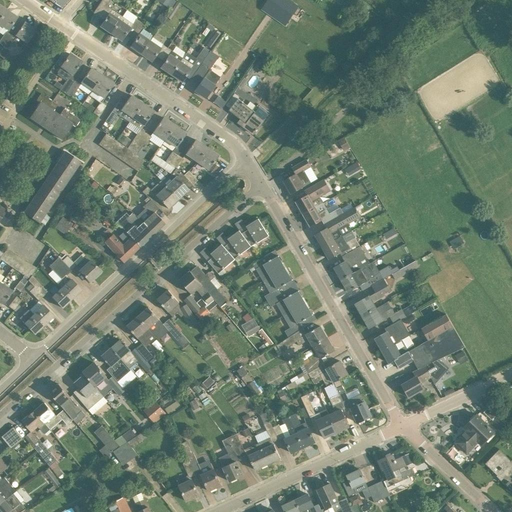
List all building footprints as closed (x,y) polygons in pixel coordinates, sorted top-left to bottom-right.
[(111,34),(122,17),(111,10),(106,7),(110,0),(102,0),(97,7),(104,11),(99,18),(104,21),(100,27),(111,34)] [(176,2),(173,0),(156,0),(171,10),(176,2)] [(288,0),(269,0),(264,8),(287,24),(298,7),(288,0)] [(177,2),(166,17),(170,20),(181,4),(177,2)] [(366,13),(370,8),(365,4),(361,10),(366,13)] [(135,21),(138,15),(128,9),(125,15),(135,21)] [(0,33),(3,36),(7,30),(8,31),(17,18),(6,11),(0,19),(0,33)] [(159,14),(155,20),(161,24),(165,18),(159,14)] [(129,39),(140,23),(136,19),(132,24),(122,17),(111,34),(121,41),(125,36),(129,39)] [(0,56),(4,59),(10,51),(8,50),(13,42),(22,49),(35,31),(24,23),(15,37),(11,35),(3,46),(0,50),(0,56)] [(141,54),(149,42),(152,38),(153,36),(143,29),(145,26),(140,23),(129,39),(134,42),(130,47),(141,54)] [(8,31),(7,30),(3,36),(0,40),(0,44),(3,46),(11,35),(7,32),(8,31)] [(205,47),(209,50),(221,33),(217,31),(205,47)] [(160,59),(167,48),(162,45),(152,38),(149,42),(141,54),(151,62),(155,56),(160,59)] [(171,75),(179,63),(182,58),(182,59),(186,54),(176,46),(172,52),(167,48),(160,59),(164,63),(160,68),(171,75)] [(182,82),(185,77),(190,80),(201,63),(202,63),(208,53),(210,51),(209,50),(205,47),(204,47),(195,59),(187,53),(186,54),(182,59),(182,58),(179,63),(171,75),(182,82)] [(73,74),(81,62),(70,54),(61,67),(57,73),(67,80),(60,90),(65,94),(77,77),(73,74)] [(270,63),(263,59),(258,68),(264,72),(270,63)] [(205,99),(216,82),(203,73),(207,67),(202,63),(201,63),(190,80),(198,86),(194,91),(205,99)] [(92,91),(102,76),(90,68),(82,80),(77,77),(65,94),(71,98),(78,87),(79,88),(82,84),(92,91)] [(101,103),(114,84),(102,76),(92,91),(89,96),(100,103),(100,102),(101,103)] [(39,103),(29,118),(62,140),(72,125),(75,127),(80,121),(63,109),(59,116),(53,112),(57,105),(41,94),(36,101),(39,103)] [(124,113),(132,118),(142,104),(130,96),(124,104),(119,101),(105,121),(110,125),(117,115),(121,117),(124,113)] [(218,96),(214,102),(223,109),(228,102),(218,96)] [(255,113),(238,99),(229,111),(246,124),(243,127),(253,135),(263,122),(254,115),(255,113)] [(82,106),(93,113),(96,109),(85,102),(82,106)] [(106,106),(101,103),(100,102),(100,103),(96,109),(93,113),(98,117),(106,106)] [(144,126),(153,112),(142,104),(132,118),(129,122),(140,130),(141,130),(143,126),(144,126)] [(164,140),(174,126),(163,118),(153,132),(164,140)] [(176,148),(186,134),(174,126),(164,140),(176,148)] [(146,133),(141,130),(140,130),(131,143),(128,148),(127,149),(130,151),(133,153),(146,133)] [(136,155),(142,147),(144,148),(151,137),(146,133),(133,153),(135,154),(136,155)] [(103,148),(111,137),(106,134),(98,145),(103,148)] [(117,141),(128,148),(131,143),(129,142),(130,140),(122,134),(117,141)] [(108,152),(115,141),(111,137),(103,148),(108,152)] [(350,148),(345,138),(338,141),(344,152),(350,148)] [(197,162),(206,148),(195,140),(185,154),(197,162)] [(113,155),(120,144),(115,141),(108,152),(113,155)] [(118,158),(125,147),(120,144),(113,155),(118,158)] [(122,161),(130,151),(127,149),(125,147),(118,158),(122,161)] [(170,166),(177,155),(172,152),(170,155),(159,148),(155,155),(170,166)] [(208,170),(218,156),(206,148),(197,162),(208,170)] [(127,165),(135,154),(133,153),(130,151),(122,161),(127,165)] [(65,152),(44,182),(60,193),(80,162),(65,152)] [(132,168),(140,157),(136,155),(135,154),(127,165),(132,168)] [(178,199),(188,189),(185,187),(190,183),(183,176),(176,169),(176,170),(170,166),(155,155),(151,161),(171,174),(162,183),(178,199)] [(183,159),(177,155),(170,166),(176,170),(176,169),(183,159)] [(137,172),(144,161),(140,157),(132,168),(137,172)] [(304,171),(310,167),(306,160),(292,169),(295,175),(284,182),(291,194),(303,187),(303,188),(311,183),(304,171)] [(352,166),(356,173),(361,170),(357,163),(352,166)] [(213,173),(218,167),(213,164),(209,170),(213,173)] [(197,181),(188,171),(183,176),(190,183),(192,185),(197,181)] [(60,193),(44,182),(23,213),(39,224),(60,193)] [(167,209),(178,199),(162,183),(161,182),(151,191),(147,187),(142,192),(150,200),(157,207),(161,203),(167,209)] [(320,198),(313,186),(305,191),(307,196),(296,203),(303,215),(323,203),(320,198)] [(153,235),(164,224),(154,213),(158,209),(157,207),(150,200),(147,204),(142,207),(144,209),(145,209),(150,215),(142,223),(146,227),(153,235)] [(303,215),(310,227),(321,221),(323,224),(343,213),(341,209),(330,215),(323,203),(303,215)] [(361,218),(359,214),(354,206),(343,213),(323,224),(326,229),(315,236),(322,247),(340,237),(340,236),(337,231),(361,218)] [(71,216),(74,219),(79,222),(83,215),(75,209),(71,216)] [(139,247),(152,235),(153,235),(146,227),(139,233),(124,216),(115,224),(121,228),(131,239),(139,247)] [(71,223),(68,221),(62,217),(54,228),(65,235),(72,224),(71,223)] [(253,246),(269,236),(263,227),(261,223),(258,219),(246,227),(248,231),(245,232),(253,246)] [(267,219),(261,223),(263,227),(269,224),(267,219)] [(394,228),(389,231),(392,236),(397,233),(394,228)] [(139,247),(131,239),(123,246),(112,235),(107,230),(99,237),(103,242),(123,263),(139,247)] [(238,257),(251,247),(253,246),(245,232),(242,234),(239,231),(228,239),(230,243),(227,245),(238,257)] [(346,255),(360,246),(354,238),(344,244),(340,237),(322,247),(329,260),(344,251),(346,255)] [(234,260),(238,257),(227,245),(224,248),(222,245),(211,254),(214,258),(208,262),(219,275),(234,260)] [(341,281),(352,274),(349,268),(366,257),(360,247),(360,246),(346,255),(342,257),(345,262),(334,269),(341,281)] [(0,260),(4,263),(11,252),(7,249),(3,254),(0,258),(0,260)] [(9,266),(16,255),(11,252),(4,263),(9,266)] [(89,283),(100,272),(86,256),(83,254),(73,263),(67,256),(62,262),(71,271),(75,266),(79,271),(89,283)] [(14,269),(21,258),(16,255),(9,266),(14,269)] [(285,269),(278,256),(270,261),(267,255),(253,265),(255,268),(250,270),(251,272),(256,270),(263,282),(285,269)] [(19,273),(26,262),(21,258),(14,269),(19,273)] [(81,291),(70,280),(66,275),(71,271),(62,262),(58,258),(49,267),(61,279),(56,284),(61,289),(71,300),(81,291)] [(23,276),(31,265),(26,262),(19,273),(23,276)] [(29,279),(31,276),(36,268),(31,265),(23,276),(29,279)] [(384,279),(393,274),(391,270),(389,266),(379,271),(380,273),(381,274),(384,279)] [(227,303),(210,282),(214,278),(210,273),(205,277),(197,267),(190,272),(213,300),(214,300),(221,308),(227,303)] [(292,281),(285,269),(263,282),(270,293),(265,296),(268,302),(288,290),(285,285),(292,281)] [(366,282),(368,281),(361,269),(352,274),(341,281),(348,293),(367,282),(366,282)] [(213,300),(190,272),(180,281),(191,295),(197,290),(203,298),(196,303),(190,296),(184,301),(201,320),(210,313),(205,307),(208,304),(213,300)] [(379,273),(375,275),(375,276),(369,280),(373,286),(384,280),(384,279),(381,274),(380,274),(379,273)] [(47,293),(38,283),(31,276),(29,279),(28,281),(34,287),(43,297),(47,293)] [(20,292),(24,286),(26,284),(26,283),(28,280),(26,278),(24,282),(21,280),(20,282),(19,282),(15,288),(20,292)] [(375,293),(387,286),(384,280),(373,286),(372,287),(375,293)] [(12,291),(1,284),(0,285),(0,303),(3,305),(12,291)] [(391,291),(387,286),(375,293),(355,305),(362,317),(376,309),(373,303),(383,297),(383,296),(391,291)] [(43,297),(34,287),(29,292),(38,301),(43,297)] [(71,300),(61,289),(52,297),(62,308),(71,300)] [(283,316),(306,303),(299,291),(291,296),(288,290),(268,302),(271,308),(276,304),(283,316)] [(198,323),(187,305),(182,308),(178,304),(179,303),(168,291),(158,300),(172,317),(177,313),(181,318),(184,315),(189,323),(190,322),(193,327),(198,323)] [(14,311),(21,302),(16,297),(8,307),(14,311)] [(305,320),(313,316),(306,303),(283,316),(290,328),(285,331),(288,337),(292,335),(293,334),(302,327),(307,324),(305,320)] [(393,324),(401,320),(403,319),(410,314),(418,310),(415,304),(407,308),(402,311),(402,310),(394,314),(391,309),(380,315),(376,309),(362,317),(369,329),(389,317),(393,324)] [(53,317),(43,306),(34,315),(44,326),(53,317)] [(183,338),(169,320),(162,325),(148,308),(138,317),(156,338),(167,329),(178,342),(183,338)] [(410,314),(403,319),(406,325),(414,320),(411,314),(410,314)] [(44,326),(34,315),(24,324),(34,335),(44,326)] [(428,341),(446,330),(453,326),(446,315),(421,329),(428,341)] [(146,348),(156,338),(138,317),(127,326),(141,344),(135,349),(146,362),(147,362),(154,357),(146,348)] [(246,333),(258,326),(254,319),(241,326),(246,333)] [(401,320),(393,324),(393,325),(395,328),(375,339),(382,351),(393,344),(399,342),(402,340),(410,335),(401,320)] [(232,323),(226,327),(230,334),(236,330),(232,323)] [(442,359),(465,348),(453,326),(446,330),(428,341),(415,348),(405,354),(396,359),(394,361),(399,369),(413,361),(418,370),(425,366),(442,359)] [(313,347),(327,339),(320,327),(306,333),(302,327),(293,334),(292,335),(288,337),(288,338),(277,346),(274,348),(278,355),(289,349),(288,347),(297,342),(299,346),(305,342),(309,349),(313,347)] [(259,331),(259,332),(257,333),(263,340),(265,339),(266,341),(264,343),(268,348),(270,346),(273,344),(262,329),(260,330),(259,331)] [(191,343),(185,337),(178,342),(184,349),(191,343)] [(317,361),(334,351),(327,339),(313,347),(317,353),(309,358),(309,359),(299,365),(303,372),(305,375),(320,367),(321,366),(317,361)] [(146,362),(135,349),(131,352),(121,340),(112,349),(129,369),(138,362),(146,372),(147,371),(151,376),(155,372),(147,362),(146,362)] [(407,348),(402,340),(399,342),(393,344),(382,351),(389,364),(394,361),(396,359),(405,354),(415,348),(413,345),(407,348)] [(267,348),(264,344),(259,349),(262,353),(267,348)] [(113,378),(116,381),(121,377),(129,369),(112,349),(102,357),(110,366),(106,370),(113,378)] [(463,351),(455,356),(460,365),(468,360),(463,351)] [(425,366),(418,370),(413,372),(416,378),(402,386),(409,398),(424,389),(420,384),(431,378),(435,384),(442,376),(441,373),(451,367),(442,359),(425,366)] [(348,375),(340,362),(326,370),(327,371),(324,373),(320,367),(305,375),(305,376),(292,383),(286,387),(288,391),(311,378),(315,385),(323,380),(326,386),(333,383),(333,384),(348,375)] [(108,381),(105,378),(106,377),(94,363),(83,373),(84,375),(98,391),(108,383),(119,396),(124,391),(116,381),(113,378),(108,381)] [(252,380),(243,367),(237,372),(246,384),(252,380)] [(305,376),(305,375),(303,372),(290,380),(292,383),(305,376)] [(89,410),(104,397),(98,391),(84,375),(74,383),(83,394),(78,398),(89,410)] [(209,377),(201,385),(206,390),(214,382),(209,377)] [(260,394),(251,382),(253,381),(252,380),(246,384),(255,397),(260,394)] [(334,385),(333,384),(333,383),(326,386),(327,387),(326,388),(331,398),(330,399),(337,415),(330,418),(337,433),(349,427),(342,410),(345,409),(339,395),(337,390),(334,385)] [(87,417),(69,397),(59,384),(49,392),(64,410),(73,420),(77,425),(87,417)] [(278,393),(282,401),(287,399),(283,391),(278,393)] [(371,417),(364,399),(362,395),(349,401),(345,392),(342,393),(339,395),(345,409),(350,407),(358,423),(371,417)] [(315,414),(306,395),(301,398),(305,407),(305,408),(309,417),(310,417),(314,416),(314,415),(315,414)] [(193,411),(199,408),(196,400),(189,403),(193,411)] [(155,424),(166,414),(155,401),(144,411),(155,424)] [(73,420),(64,410),(56,416),(45,403),(34,412),(50,430),(62,420),(67,425),(73,420)] [(309,417),(305,408),(300,410),(304,419),(309,417)] [(484,413),(494,422),(498,417),(488,408),(484,413)] [(337,433),(330,418),(326,409),(315,414),(314,415),(314,416),(316,421),(324,439),(337,433)] [(50,430),(34,412),(23,422),(31,432),(32,432),(38,427),(45,435),(50,430)] [(248,413),(242,416),(246,423),(252,420),(248,413)] [(270,438),(258,444),(268,464),(280,459),(275,445),(274,445),(273,443),(279,440),(273,427),(273,428),(266,413),(260,416),(270,438)] [(315,443),(306,423),(301,425),(296,413),(289,417),(303,448),(315,443)] [(467,454),(478,442),(482,446),(494,433),(476,415),(464,428),(467,431),(455,443),(467,454)] [(303,448),(289,417),(283,419),(285,424),(280,427),(279,425),(273,427),(279,440),(284,438),(291,453),(303,448)] [(105,457),(120,447),(115,441),(102,426),(95,433),(106,446),(100,450),(105,457)] [(11,449),(23,439),(13,428),(2,437),(11,449)] [(248,428),(242,431),(245,438),(252,435),(248,428)] [(137,436),(131,429),(122,437),(115,441),(120,447),(127,442),(137,436)] [(59,463),(32,432),(31,432),(25,437),(52,470),(60,480),(65,476),(57,466),(59,463)] [(137,436),(127,442),(132,448),(147,438),(143,432),(137,436)] [(268,464),(258,444),(244,450),(237,434),(230,437),(240,458),(246,455),(247,458),(249,457),(255,470),(268,464)] [(237,463),(242,461),(240,458),(230,437),(222,441),(228,454),(219,459),(230,482),(243,476),(237,463)] [(221,486),(211,464),(209,460),(199,465),(193,453),(193,454),(187,441),(182,444),(188,458),(190,461),(196,475),(202,473),(203,475),(201,476),(209,492),(221,486)] [(116,455),(123,466),(131,460),(124,450),(116,455)] [(511,462),(499,450),(485,464),(508,486),(511,481),(511,462)] [(409,453),(402,457),(406,466),(414,463),(409,453)] [(386,489),(403,481),(400,474),(395,476),(394,471),(405,466),(401,458),(395,460),(393,454),(378,461),(387,480),(383,482),(386,489)] [(0,473),(4,470),(8,467),(1,458),(0,458),(0,473)] [(199,496),(191,478),(196,475),(190,461),(183,464),(188,475),(176,481),(186,502),(199,496)] [(61,485),(48,469),(44,473),(54,486),(50,489),(52,492),(57,488),(57,489),(61,485)] [(368,488),(368,487),(360,470),(347,476),(349,481),(343,484),(349,497),(355,494),(362,491),(366,499),(371,497),(375,503),(390,496),(386,489),(383,482),(382,481),(368,488)] [(16,491),(5,478),(0,481),(0,504),(13,494),(16,491)] [(350,509),(345,498),(337,502),(330,484),(317,490),(326,509),(333,506),(336,511),(354,511),(351,509),(350,509)] [(354,505),(363,501),(360,493),(351,497),(354,505)] [(21,511),(26,509),(13,494),(0,504),(0,511),(21,511)] [(120,511),(150,511),(148,507),(141,494),(133,498),(136,504),(134,504),(137,511),(131,511),(127,505),(124,498),(116,502),(120,511)] [(321,511),(320,509),(315,511),(308,494),(295,500),(300,511),(302,511),(307,510),(308,511),(321,511)] [(300,511),(295,500),(282,506),(285,511),(300,511)] [(120,511),(116,502),(108,507),(110,511),(120,511)]
